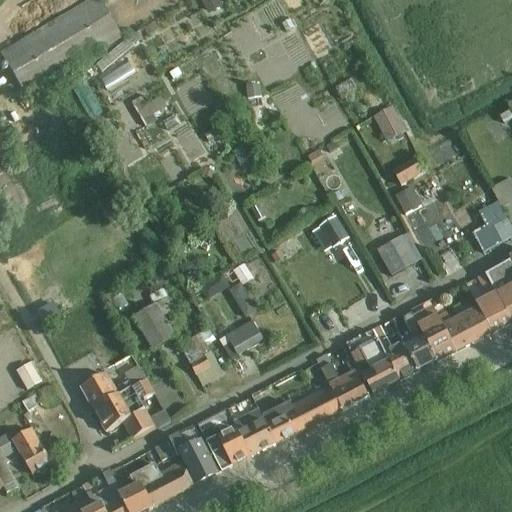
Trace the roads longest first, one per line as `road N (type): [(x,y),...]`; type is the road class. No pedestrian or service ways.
road 1 (residential): [(103,467),(511,249)]
road 2 (tertiary): [(196,511),(511,349)]
road 3 (residential): [(103,467),(0,275)]
